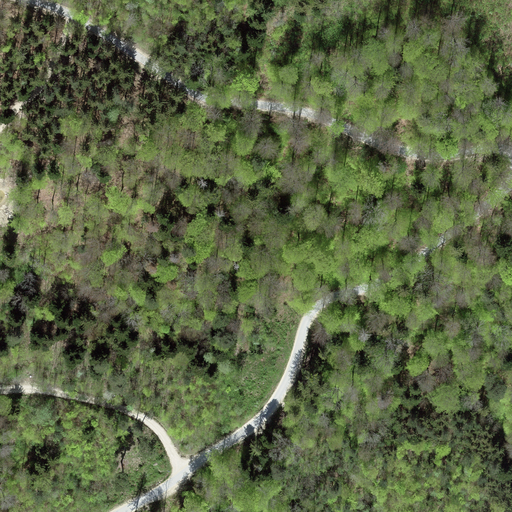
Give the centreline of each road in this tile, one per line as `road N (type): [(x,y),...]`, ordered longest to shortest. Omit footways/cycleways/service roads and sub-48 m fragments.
road 1 (unclassified): [(120,511),(267,414),(321,303),(401,270),(511,184)]
road 2 (unclassified): [(511,153),(420,155),(298,109),(205,98),(86,22),(30,0)]
road 3 (track): [(0,389),(58,391),(139,414),(164,435),(181,473)]
